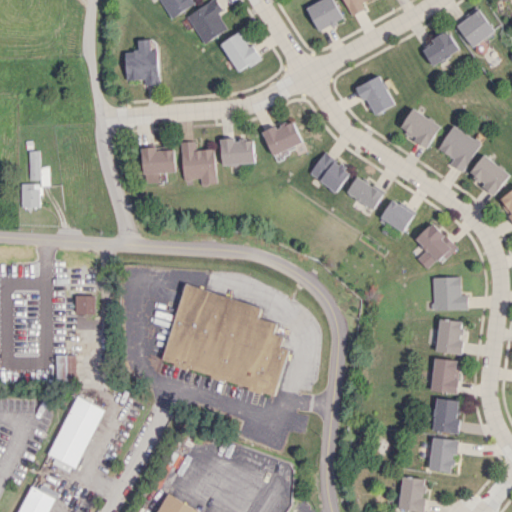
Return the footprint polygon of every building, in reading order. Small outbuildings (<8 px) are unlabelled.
[(192,0),(160,0),(169,17),(194,4),(192,0)] [(210,0),(187,16),(205,43),(228,28),(218,13),(224,10),(217,0),(210,0)] [(321,31),(345,18),(335,0),(320,0),(308,7),(321,31)] [(345,0),(353,15),(366,8),(363,3),(368,0),(345,0)] [(472,47),(495,31),(479,8),(456,23),(472,47)] [(460,49),(448,29),(431,39),(434,43),(423,49),(432,65),(460,49)] [(260,58),(242,30),(221,43),(240,72),(260,58)] [(125,51),(127,79),(145,78),(146,85),(161,84),(158,49),(151,50),(150,39),(138,40),(139,50),(125,51)] [(374,113),(394,105),(382,75),(357,85),(363,100),(368,98),(374,113)] [(400,131),(430,145),(440,123),(410,108),(400,131)] [(263,133),(274,155),(303,141),(293,119),(263,133)] [(449,163),(462,171),(480,142),(452,124),(437,148),(452,158),(449,163)] [(254,139),(235,140),(235,137),(221,138),(222,164),(255,163),(254,139)] [(215,148),(196,149),(195,140),(181,141),(183,179),(201,178),(201,183),(217,182),(215,148)] [(143,173),(176,172),(175,149),(155,149),(155,146),(142,146),(143,173)] [(41,150),(30,150),(30,179),(41,179),(42,185),(50,185),(50,166),(41,166),(41,150)] [(351,171),(325,151),(309,171),(336,192),(351,171)] [(481,186),(494,195),(509,172),(482,154),(469,173),(483,182),(481,186)] [(383,192),(356,176),(346,193),(373,209),(383,192)] [(22,206),(40,206),(40,183),(22,183),(22,206)] [(511,188),(498,198),(511,219),(511,188)] [(380,219),(403,231),(413,212),(390,199),(380,219)] [(414,238),(424,250),(416,258),(426,268),(441,255),(444,258),(456,247),(432,221),(414,238)] [(467,308),(466,294),(460,294),(459,276),(431,277),(432,310),(467,308)] [(261,306),(185,284),(162,362),(275,394),(288,348),(281,346),(284,335),(274,333),(277,322),(258,317),(261,306)] [(96,295),(76,294),(75,312),(95,313),(96,295)] [(459,353),(463,320),(438,318),(435,351),(459,353)] [(56,381),(76,381),(76,354),(56,354),(56,381)] [(458,377),(456,377),(457,359),(433,357),(431,390),(457,392),(458,377)] [(75,466),(48,452),(78,394),(105,408),(75,466)] [(432,430),(456,433),(460,400),(436,397),(432,430)] [(428,469),(452,472),(454,454),(457,454),(459,440),(433,436),(428,469)] [(424,478),(401,476),(399,509),(426,511),(427,498),(423,498),(424,478)] [(48,511),(19,511),(33,486),(56,499),(48,511)] [(202,511),(203,511),(166,492),(155,511),(202,511)]
